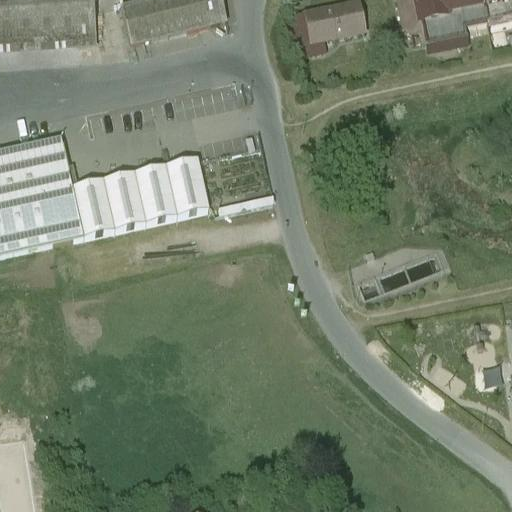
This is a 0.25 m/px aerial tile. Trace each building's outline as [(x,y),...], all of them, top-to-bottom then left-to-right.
[(0,0),(0,48),(96,42),(92,0),(0,0)] [(218,0),(169,0),(121,12),(130,51),(223,28),(223,29),(225,28),(218,0)] [(511,0),(398,0),(399,6),(406,8),(407,14),(402,19),(405,34),(411,39),(422,36),(425,51),(466,43),(464,32),(511,22),(511,0)] [(357,12),(305,23),(310,49),(363,38),(357,12)] [(60,146),(0,159),(0,264),(82,246),(70,192),(76,191),(72,173),(66,175),(60,146)] [(198,165),(76,191),(70,192),(82,246),(210,219),(198,165)]
